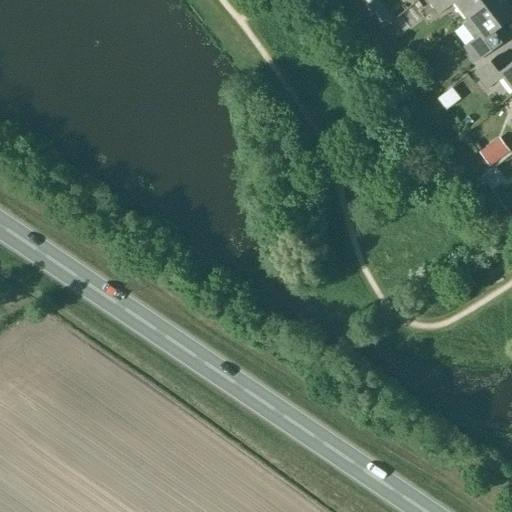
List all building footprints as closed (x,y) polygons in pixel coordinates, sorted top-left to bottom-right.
[(362,0),(383,25),(393,17),(378,0),(362,0)] [(489,0),(429,0),(439,12),(455,0),(469,17),(489,0)] [(500,25),(511,15),(511,8),(505,0),(489,0),(469,17),(463,22),(475,38),(465,45),(477,61),(509,36),(500,25)] [(511,59),(505,66),(496,55),(474,72),(487,88),(502,76),(511,88),(511,59)] [(478,150),(489,165),(509,150),(498,135),(478,150)]
